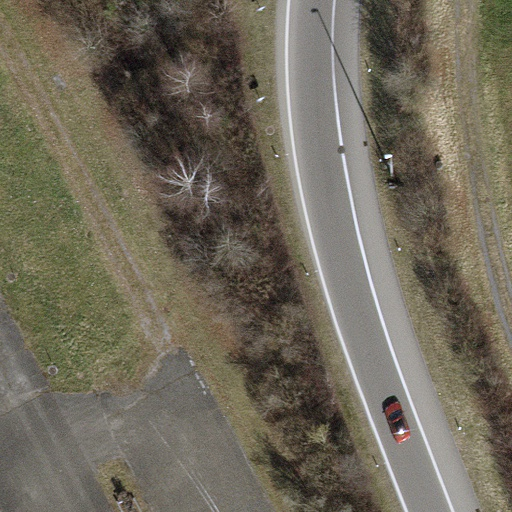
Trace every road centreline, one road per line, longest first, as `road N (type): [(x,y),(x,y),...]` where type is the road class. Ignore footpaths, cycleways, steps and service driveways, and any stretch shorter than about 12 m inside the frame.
road 1 (motorway): [(432,511),(334,215),(317,96),(316,0)]
road 2 (track): [(511,328),(501,305),(465,75),(468,0)]
